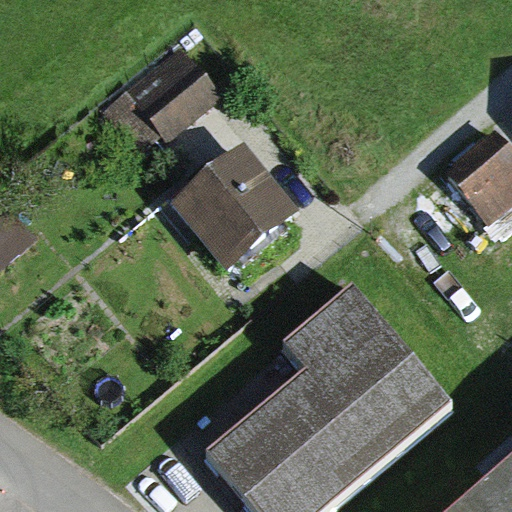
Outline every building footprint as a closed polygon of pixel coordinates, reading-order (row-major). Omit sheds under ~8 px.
[(158,143),(216,100),(186,59),(128,102),(158,143)] [(511,195),(511,180),(488,151),(422,205),(453,243),(511,195)] [(238,172),(180,215),(227,277),(285,233),(238,172)] [(311,386),(209,470),(243,511),(325,511),(437,421),(346,310),(287,358),(311,386)] [(511,511),(511,481),(475,511),(511,511)]
